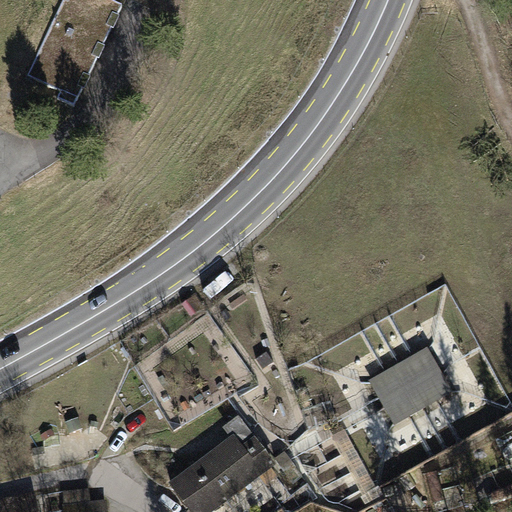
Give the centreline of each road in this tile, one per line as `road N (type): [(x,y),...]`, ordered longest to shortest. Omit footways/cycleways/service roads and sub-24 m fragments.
road 1 (primary): [(0,368),(165,272),(251,201),(313,131),(388,0)]
road 2 (track): [(14,160),(83,124),(135,0)]
road 3 (track): [(465,0),(511,122)]
